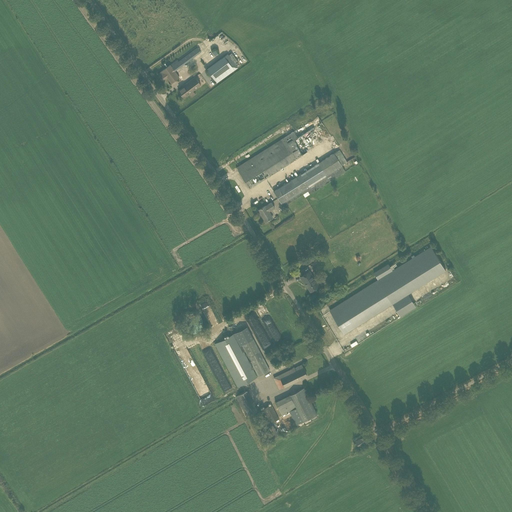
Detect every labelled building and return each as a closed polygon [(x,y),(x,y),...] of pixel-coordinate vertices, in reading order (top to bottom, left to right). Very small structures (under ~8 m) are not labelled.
[(175,80),(179,77),(176,73),(175,71),(178,68),(201,52),(197,45),(162,71),(158,73),(163,80),(167,77),(171,83),(175,80)] [(217,83),(238,67),(228,54),(207,69),(217,83)] [(201,84),(195,77),(182,86),(183,87),(178,91),(183,97),(201,84)] [(308,122),(240,165),(236,167),(249,188),(253,185),(303,154),(293,140),(312,127),(308,122)] [(273,191),(281,203),(283,206),(308,191),(309,193),(345,171),(341,164),(347,161),(339,149),(273,191)] [(269,212),(273,209),(275,208),(271,203),(265,206),(265,205),(258,210),(265,222),(272,217),(271,215),(269,212)] [(345,333),(393,304),(400,316),(416,306),(409,294),(446,271),(431,247),(415,257),(414,254),(411,256),(413,259),(393,271),(388,264),(374,272),(378,280),(330,310),(345,333)] [(309,271),(304,274),(300,277),(304,284),(305,283),(310,291),(319,286),(309,271)] [(263,307),(258,309),(262,317),(267,315),(263,307)] [(187,331),(189,332),(191,333),(193,333),(195,332),(197,331),(199,330),(200,328),(201,326),(202,324),(202,322),(202,320),(201,318),(200,316),(198,315),(196,314),(194,313),(192,313),(190,313),(188,314),(186,315),(185,316),(183,318),(183,320),(182,322),(182,324),(183,326),(184,328),(185,330),(187,331)] [(253,327),(259,342),(267,339),(262,323),(253,327)] [(168,340),(178,336),(176,330),(166,334),(168,340)] [(257,377),(253,369),(252,367),(243,351),(242,349),(234,333),(214,344),(205,349),(228,392),(237,387),(257,377)] [(242,349),(243,351),(245,350),(254,366),(252,367),(253,369),(254,368),(259,376),(269,370),(253,338),(242,344),(244,348),(242,349)] [(284,354),(279,356),(277,358),(281,365),(287,362),(284,354)] [(274,377),(280,389),(307,375),(301,364),(295,368),(294,367),(292,368),(292,369),(274,377)] [(297,424),(317,414),(304,388),(275,402),(282,415),(290,411),(297,424)] [(257,411),(246,390),(236,396),(247,416),(257,411)] [(204,405),(213,400),(211,397),(207,400),(206,398),(201,401),(204,405)] [(272,439),(277,436),(271,423),(279,419),(272,404),(258,410),(272,439)] [(359,447),(369,441),(365,435),(356,441),(359,447)]
